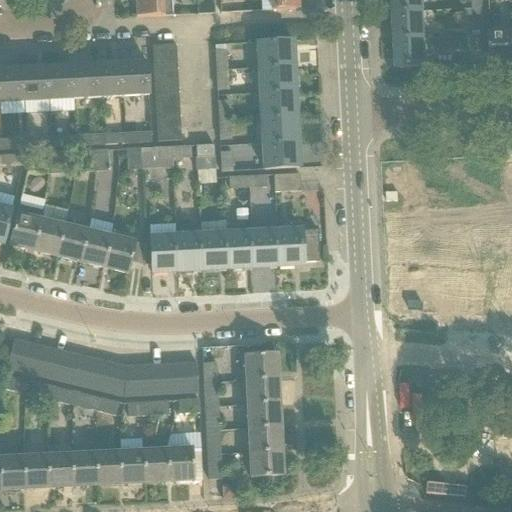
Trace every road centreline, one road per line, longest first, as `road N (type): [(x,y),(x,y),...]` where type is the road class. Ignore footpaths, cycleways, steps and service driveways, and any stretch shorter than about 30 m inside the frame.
road 1 (residential): [(360,321),(109,327),(0,299)]
road 2 (tertiary): [(360,321),(351,117)]
road 3 (tertiary): [(374,511),(362,346)]
road 4 (residential): [(351,117),(511,109)]
road 5 (unclassified): [(511,371),(362,346)]
